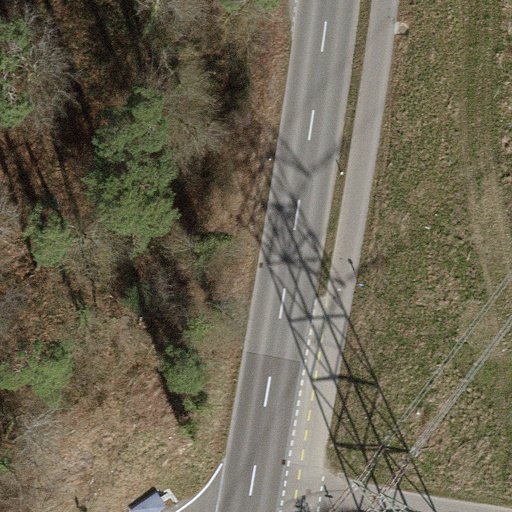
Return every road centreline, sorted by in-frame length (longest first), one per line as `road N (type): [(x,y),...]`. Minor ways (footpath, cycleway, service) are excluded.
road 1 (tertiary): [(251,511),(329,0)]
road 2 (track): [(444,511),(311,491)]
